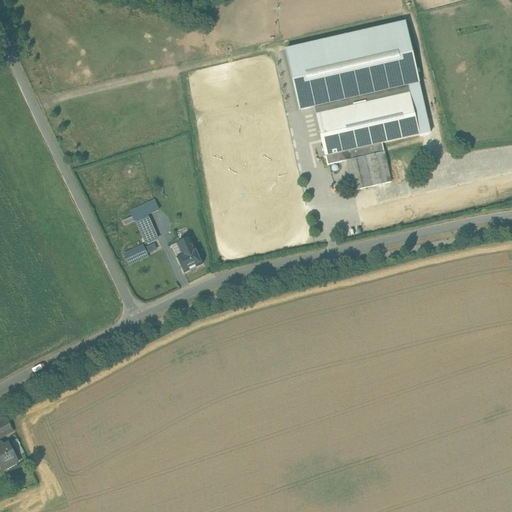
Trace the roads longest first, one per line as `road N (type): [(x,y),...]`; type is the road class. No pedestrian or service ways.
road 1 (unclassified): [(136,318),(249,271),(511,214)]
road 2 (unclassified): [(136,318),(0,38)]
road 3 (unclassified): [(0,392),(136,318)]
